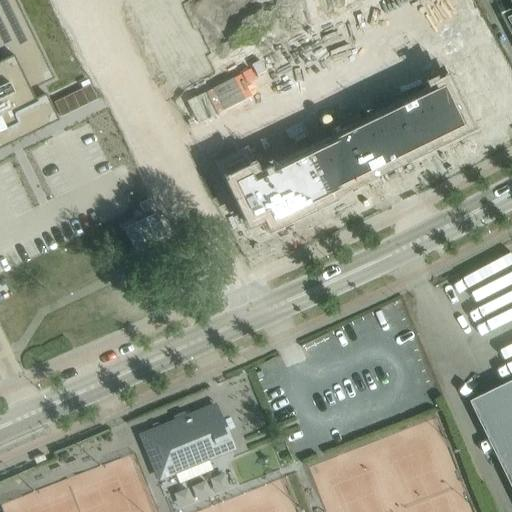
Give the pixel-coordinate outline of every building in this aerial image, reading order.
[(0,0),(0,147),(18,138),(19,138),(24,136),(23,134),(33,129),(34,131),(57,120),(44,93),(40,95),(36,87),(52,78),(14,0),(0,0)] [(132,0),(141,18),(175,2),(175,3),(180,0),(132,0)] [(224,0),(233,17),(267,0),(224,0)] [(175,2),(141,18),(149,35),(148,35),(149,36),(183,19),(175,3),(175,2)] [(511,36),(511,7),(501,14),(511,36)] [(183,19),(149,36),(157,53),(192,36),(191,35),(183,19)] [(230,20),(220,25),(224,32),(234,27),(230,20)] [(234,27),(224,32),(227,40),(237,35),(234,27)] [(192,36),(157,53),(166,70),(200,53),(200,54),(205,52),(196,33),(191,35),(192,36)] [(200,53),(166,70),(175,88),(209,72),(200,54),(200,53)] [(292,65),(299,80),(311,74),(304,59),(292,65)] [(241,157),(224,165),(250,218),(265,211),(270,222),(319,199),(318,197),(321,196),(318,191),(330,186),(332,191),(332,192),(357,180),(356,179),(354,174),(379,162),(381,166),(381,167),(382,168),(407,156),(406,155),(403,150),(428,138),(430,143),(431,144),(456,132),(455,131),(452,126),(464,120),(464,121),(466,120),(449,84),(252,180),(241,157)] [(511,380),(471,401),(511,485),(511,380)] [(214,406),(141,436),(158,479),(232,449),(214,406)]
